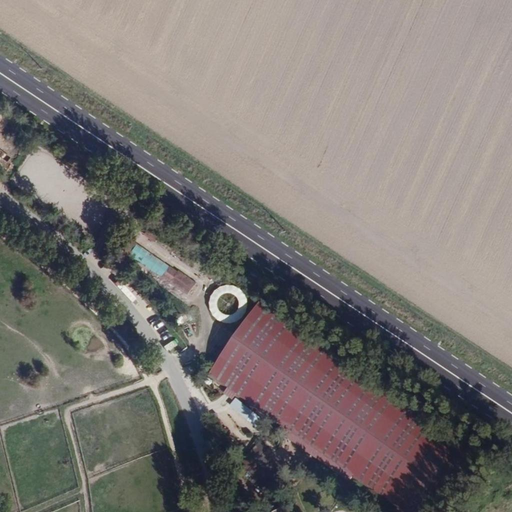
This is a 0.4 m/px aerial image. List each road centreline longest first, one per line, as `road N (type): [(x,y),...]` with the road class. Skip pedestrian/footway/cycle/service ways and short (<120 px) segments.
road 1 (primary): [(0,72),(511,411)]
road 2 (residential): [(219,511),(174,373),(125,302),(0,203)]
road 3 (track): [(0,430),(174,373)]
road 4 (track): [(0,234),(134,354)]
road 5 (track): [(154,380),(190,511)]
